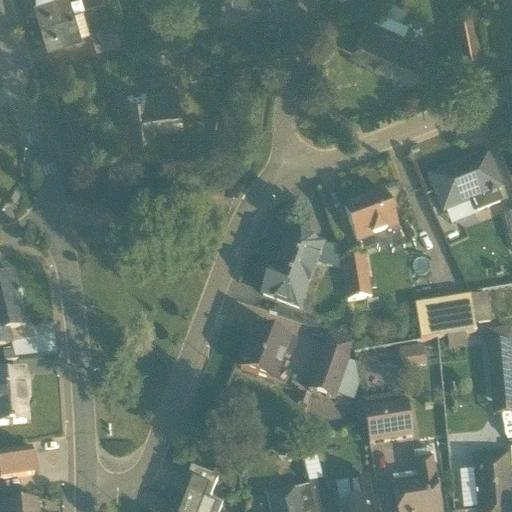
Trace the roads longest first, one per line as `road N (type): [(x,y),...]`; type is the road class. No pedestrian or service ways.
road 1 (residential): [(84,490),(126,483),(145,470),(239,223),(286,168)]
road 2 (residential): [(84,490),(77,330),(57,222)]
road 3 (residential): [(286,168),(326,166),(511,91)]
road 4 (residential): [(57,222),(0,26)]
road 5 (residential): [(286,168),(282,119),(304,0)]
